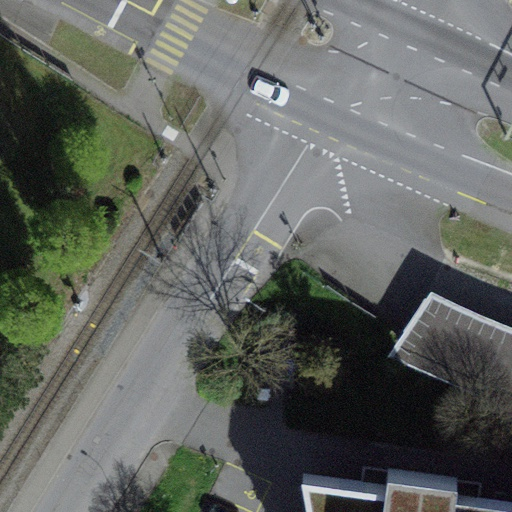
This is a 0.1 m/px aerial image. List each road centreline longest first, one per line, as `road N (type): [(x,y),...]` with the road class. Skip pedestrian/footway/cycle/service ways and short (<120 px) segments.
road 1 (residential): [(334,105),(80,511)]
road 2 (primary): [(118,0),(334,105)]
road 3 (primary): [(334,105),(511,185)]
road 4 (primary): [(511,77),(387,20)]
